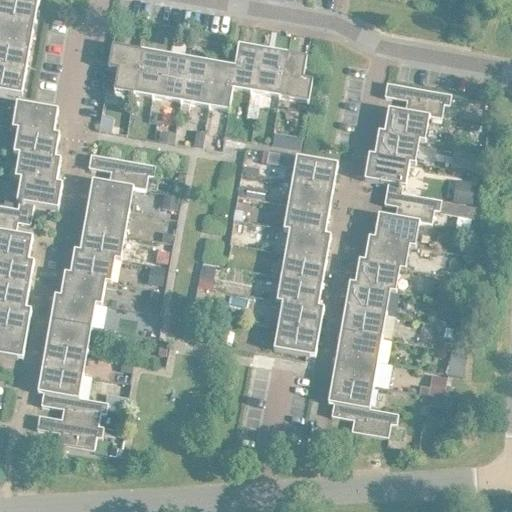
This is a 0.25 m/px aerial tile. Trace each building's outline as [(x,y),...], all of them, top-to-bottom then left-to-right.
[(0,14),(39,22),(43,5),(37,4),(37,0),(2,0),(0,12),(0,14)] [(0,39),(35,46),(36,38),(38,28),(32,27),(33,22),(39,23),(39,22),(0,14),(0,39)] [(0,63),(31,69),(34,52),(28,51),(29,45),(35,46),(0,39),(0,63)] [(138,94),(146,48),(146,50),(118,46),(118,44),(118,43),(117,44),(113,67),(122,69),(118,91),(119,91),(119,90),(120,90),(120,89),(138,92),(138,94)] [(243,44),(240,66),(241,66),(237,87),(238,87),(256,90),(255,92),(256,92),(260,70),(269,71),(273,49),(272,51),(244,46),(245,44),(244,44),(243,44)] [(157,98),(161,75),(171,76),(175,53),(174,53),(174,55),(147,50),(147,48),(146,48),(138,94),(139,94),(139,92),(157,96),(157,98)] [(274,49),(273,49),(269,71),(260,70),(256,92),(256,93),(256,90),(284,95),(284,97),(292,52),(291,54),(273,51),(274,49)] [(292,52),(284,97),(285,95),(312,100),(312,102),(313,102),(317,79),(308,77),(312,56),(311,56),(311,55),(310,55),(310,57),(292,54),(292,52)] [(185,103),(186,103),(194,56),(193,56),(193,58),(175,55),(175,53),(171,76),(161,75),(157,98),(158,98),(158,96),(185,101),(185,103)] [(213,108),(214,108),(218,85),(208,83),(213,60),(212,60),(212,62),(194,59),(194,56),(186,103),(186,101),(214,106),(213,108)] [(218,85),(214,108),(215,106),(233,109),(233,111),(233,110),(234,111),(238,87),(237,87),(241,66),(240,66),(213,62),(213,60),(208,83),(218,85)] [(31,69),(0,63),(0,89),(26,94),(30,76),(24,74),(25,69),(31,70),(31,69)] [(412,100),(410,111),(410,112),(433,116),(432,117),(435,117),(446,119),(447,118),(446,117),(448,104),(453,105),(453,106),(454,106),(456,95),(392,83),(389,97),(390,97),(390,96),(412,100)] [(17,127),(24,128),(24,127),(59,133),(62,116),(56,115),(57,108),(22,101),(21,102),(23,103),(19,126),(17,125),(17,126),(17,127)] [(392,115),(389,133),(423,139),(422,140),(429,141),(430,140),(430,141),(430,140),(428,139),(432,117),(433,116),(410,112),(410,111),(399,109),(397,116),(392,115)] [(18,151),(25,153),(26,151),(60,158),(63,140),(58,139),(59,133),(24,127),(24,128),(20,150),(18,150),(18,151),(19,151),(18,151)] [(166,130),(164,140),(179,142),(181,132),(166,130)] [(280,132),(278,145),(305,149),(307,137),(280,132)] [(382,138),(379,155),(413,161),(413,163),(420,164),(420,163),(420,162),(418,162),(422,140),(423,139),(389,133),(388,139),(382,138)] [(20,176),(27,177),(27,176),(61,182),(65,165),(59,164),(60,158),(26,151),(25,153),(21,175),(19,175),(20,175),(20,176)] [(273,151),(271,162),(285,165),(287,153),(273,151)] [(116,171),(114,182),(114,183),(137,187),(139,188),(139,187),(150,189),(151,188),(150,188),(152,175),(157,176),(158,177),(160,166),(96,155),(93,168),(94,168),(94,167),(116,171)] [(369,179),(393,183),(393,182),(407,185),(407,186),(410,186),(411,186),(411,185),(409,185),(413,163),(413,161),(379,155),(378,162),(372,161),(369,179)] [(296,180),(338,188),(341,170),(335,169),(337,162),(301,156),(300,156),(300,157),(302,157),(298,180),(296,180)] [(21,201),(25,201),(25,200),(39,203),(39,204),(63,208),(66,190),(60,189),(61,182),(27,176),(27,177),(23,199),(21,199),(21,200),(21,201)] [(461,178),(457,200),(477,203),(480,182),(461,178)] [(96,186),(93,204),(134,211),(135,211),(132,210),(137,187),(114,183),(114,182),(103,179),(101,187),(96,186)] [(292,203),(292,204),(334,211),(337,194),(331,193),(332,187),(338,188),(296,180),(296,181),(298,181),(294,204),(292,203)] [(403,206),(401,217),(400,218),(423,222),(425,222),(436,224),(437,223),(436,223),(438,209),(444,210),(443,211),(444,211),(446,201),(446,200),(406,193),(407,186),(407,185),(393,182),(393,183),(389,204),(390,204),(390,203),(403,206)] [(168,193),(166,206),(181,208),(183,196),(168,193)] [(9,198),(8,207),(23,210),(25,201),(21,201),(9,198)] [(0,229),(20,233),(20,232),(22,221),(34,223),(34,224),(35,225),(39,204),(39,203),(25,200),(25,201),(23,210),(8,207),(0,205),(0,229)] [(446,201),(444,211),(476,217),(478,206),(446,201)] [(92,210),(89,227),(130,235),(130,234),(128,234),(132,211),(134,211),(93,204),(93,205),(98,206),(97,211),(92,210)] [(288,229),(295,230),(295,229),(330,235),(333,217),(327,216),(328,211),(334,212),(334,211),(292,204),(294,205),(290,227),(288,227),(288,228),(288,229)] [(240,208),(238,219),(246,220),(248,209),(240,208)] [(381,221),(378,238),(413,244),(413,245),(420,247),(420,246),(421,246),(421,245),(419,245),(423,222),(400,218),(401,217),(388,215),(387,222),(381,221)] [(239,220),(238,228),(248,230),(250,222),(239,220)] [(87,234),(84,251),(118,257),(118,258),(125,259),(126,259),(126,258),(124,258),(128,235),(130,235),(89,227),(88,228),(94,229),(93,235),(87,234)] [(0,254),(33,260),(36,243),(31,242),(32,234),(20,232),(20,233),(0,229),(0,254)] [(289,252),(331,259),(334,242),(328,241),(330,235),(295,229),(295,230),(291,252),(289,252)] [(168,231),(167,240),(175,241),(177,233),(168,231)] [(372,244),(369,261),(403,267),(403,268),(410,269),(410,268),(411,269),(411,268),(409,268),(413,245),(413,244),(378,238),(377,245),(372,244)] [(163,249),(161,261),(172,263),(174,251),(163,249)] [(78,256),(75,274),(109,280),(109,281),(115,282),(116,281),(114,280),(118,258),(118,257),(84,251),(83,257),(78,256)] [(285,275),(285,276),(327,283),(330,266),(324,265),(325,259),(331,260),(331,259),(289,252),(289,253),(291,253),(287,276),(285,275)] [(0,278),(34,285),(37,268),(32,267),(33,260),(0,254),(0,278)] [(362,266),(359,284),(394,290),(394,291),(401,292),(401,291),(399,290),(403,268),(403,267),(369,261),(368,267),(362,266)] [(208,264),(204,285),(216,287),(220,266),(208,264)] [(157,266),(154,282),(167,284),(170,268),(157,266)] [(68,279),(65,296),(99,302),(99,303),(106,305),(106,304),(107,304),(107,303),(105,303),(109,281),(109,280),(75,274),(73,280),(68,279)] [(281,301),(288,302),(288,301),(323,307),(326,289),(320,288),(321,283),(327,284),(327,283),(285,276),(287,277),(283,299),(281,299),(281,300),(281,301)] [(0,303),(30,309),(33,291),(27,290),(28,285),(34,286),(34,285),(0,278),(0,303)] [(440,281),(437,297),(456,300),(459,285),(440,281)] [(352,289),(349,306),(392,314),(392,313),(390,313),(394,291),(394,290),(359,284),(358,290),(352,289)] [(157,289),(155,301),(162,302),(163,290),(157,289)] [(58,302),(55,319),(97,326),(95,325),(99,303),(99,302),(65,296),(64,303),(58,302)] [(282,324),(324,331),(327,314),(321,313),(323,307),(288,301),(288,302),(284,324),(282,324)] [(0,327),(32,333),(35,316),(29,315),(30,309),(0,303),(0,327)] [(348,313),(345,330),(388,338),(388,337),(386,337),(390,314),(392,314),(349,306),(349,307),(355,308),(354,314),(348,313)] [(51,342),(51,343),(93,351),(93,350),(91,350),(95,326),(97,327),(97,326),(55,319),(52,337),(58,338),(57,343),(51,342)] [(324,331),(282,324),(284,325),(280,348),(278,347),(278,348),(278,349),(314,355),(315,348),(321,349),(324,331)] [(449,326),(448,335),(456,336),(457,327),(449,326)] [(32,333),(0,327),(0,353),(21,357),(23,350),(28,351),(32,333)] [(230,329),(227,342),(236,344),(239,331),(230,329)] [(341,353),(341,354),(383,362),(383,361),(381,361),(385,338),(388,338),(345,330),(342,348),(347,349),(347,354),(341,353)] [(166,341),(164,352),(171,354),(173,342),(166,341)] [(47,366),(47,367),(88,374),(86,373),(90,351),(92,351),(93,351),(51,343),(48,360),(53,361),(53,367),(47,366)] [(456,350),(453,373),(467,375),(471,352),(458,350),(456,350)] [(337,377),(337,378),(379,385),(377,385),(381,362),(383,362),(341,354),(338,372),(343,372),(342,378),(337,377)] [(127,359),(125,370),(138,372),(140,361),(127,359)] [(49,385),(48,392),(82,398),(82,397),(86,374),(88,375),(88,374),(47,367),(43,384),(49,385)] [(435,387),(434,395),(449,397),(452,377),(437,375),(435,387)] [(339,396),(338,404),(373,410),(373,409),(377,385),(379,386),(379,385),(337,378),(333,395),(339,396)] [(68,408),(66,420),(66,421),(102,427),(102,426),(104,412),(110,413),(109,414),(111,414),(112,403),(110,403),(84,398),(82,397),(82,398),(48,392),(45,405),(46,405),(47,404),(68,408)] [(112,393),(110,403),(112,403),(132,406),(132,405),(133,397),(112,393)] [(436,397),(433,413),(454,416),(457,400),(436,397)] [(373,410),(338,404),(336,416),(359,420),(356,431),(393,438),(393,437),(395,424),(400,424),(400,425),(402,425),(404,414),(375,409),(373,409),(373,410)] [(66,421),(66,420),(44,415),(41,429),(42,429),(42,428),(64,432),(62,443),(61,444),(98,451),(99,450),(98,450),(100,436),(105,437),(105,438),(106,438),(107,434),(108,427),(102,426),(102,427),(66,421)] [(108,427),(107,434),(119,436),(121,429),(108,427)]
